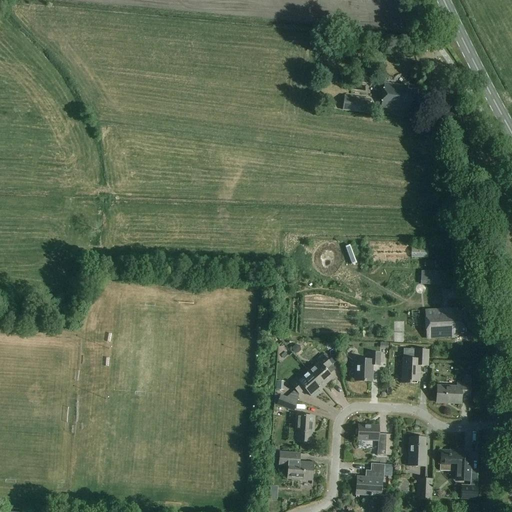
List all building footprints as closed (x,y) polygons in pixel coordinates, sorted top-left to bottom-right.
[(408,87),(384,84),(381,107),(405,111),(405,108),(415,109),(418,91),(408,90),(408,87)] [(349,97),(347,109),(369,112),(370,100),(349,97)] [(442,283),(442,272),(421,271),(421,282),(442,283)] [(457,312),(457,309),(425,311),(426,340),(454,338),(459,333),(465,333),(464,312),(457,312)] [(401,326),(411,326),(411,313),(401,313),(401,326)] [(394,327),(394,348),(404,348),(404,327),(394,327)] [(292,344),(287,347),(291,354),(296,352),(292,344)] [(427,350),(414,350),(414,359),(402,359),(401,383),(410,383),(410,381),(418,381),(419,366),(426,366),(427,350)] [(380,354),(370,354),(369,360),(355,360),(354,380),(363,380),(363,382),(371,382),(372,366),(379,366),(380,354)] [(318,363),(308,372),(322,388),(332,378),(326,371),(332,366),(323,356),(316,361),(318,363)] [(322,388),(308,372),(298,381),(296,379),(289,384),(294,391),(298,395),(304,389),(311,397),(322,388)] [(462,385),(471,385),(471,376),(462,376),(462,385)] [(469,385),(456,385),(456,387),(436,387),(435,403),(460,404),(460,396),(469,397),(469,385)] [(297,402),(298,395),(294,391),(286,398),(296,402),(297,402)] [(292,411),(296,402),(279,396),(276,405),(292,411)] [(436,403),(435,408),(461,412),(461,407),(436,403)] [(313,428),(314,417),(295,416),(293,442),(311,443),(311,428),(313,428)] [(358,426),(358,440),(378,441),(377,455),(385,455),(386,435),(378,435),(379,427),(358,426)] [(425,438),(409,437),(408,466),(425,467),(426,446),(424,446),(425,438)] [(470,481),(470,473),(470,460),(464,460),(464,451),(441,451),(440,472),(458,473),(458,481),(470,481)] [(300,455),(279,453),(278,465),(287,466),(287,479),(311,481),(312,463),(299,463),(300,455)] [(384,466),(372,465),(371,479),(357,478),(356,494),(380,496),(381,480),(383,480),(384,466)] [(416,500),(431,500),(432,479),(417,479),(416,500)] [(461,485),(461,500),(477,500),(478,486),(461,485)]
